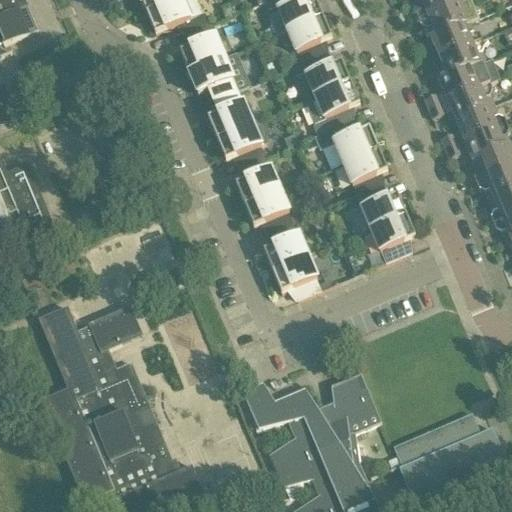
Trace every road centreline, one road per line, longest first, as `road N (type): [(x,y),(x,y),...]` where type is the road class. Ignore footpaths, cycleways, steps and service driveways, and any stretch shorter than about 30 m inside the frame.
road 1 (residential): [(458,259),(269,339),(161,81),(95,34),(77,0)]
road 2 (residential): [(458,259),(351,0)]
